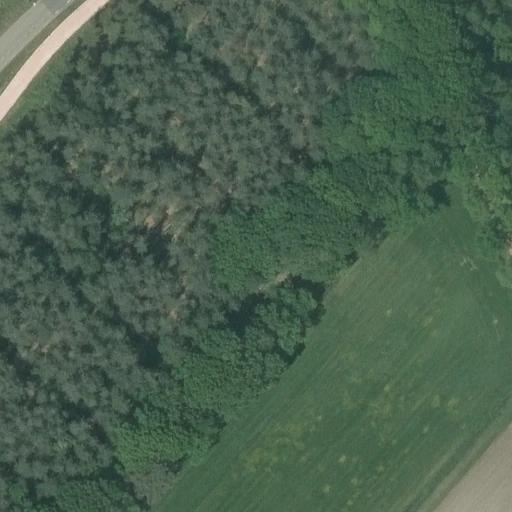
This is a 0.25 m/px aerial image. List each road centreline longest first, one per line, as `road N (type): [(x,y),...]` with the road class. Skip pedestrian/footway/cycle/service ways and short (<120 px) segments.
road 1 (track): [(95,511),(421,145),(445,104)]
road 2 (track): [(398,0),(511,245)]
